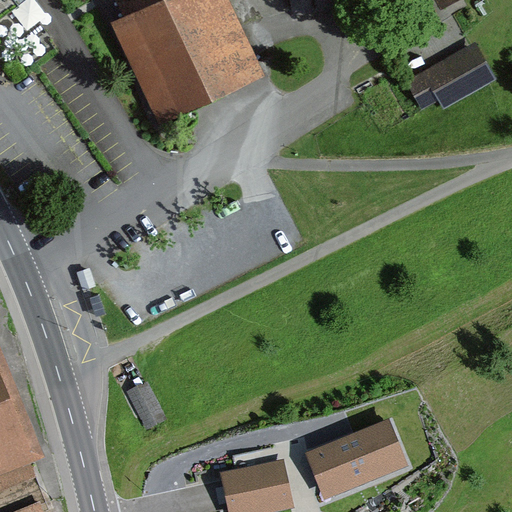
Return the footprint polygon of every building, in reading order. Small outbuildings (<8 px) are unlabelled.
[(0,0),(0,18),(23,0),(0,0)] [(263,77),(225,0),(123,0),(128,11),(108,21),(160,127),(263,77)] [(434,105),(487,79),(472,50),(420,75),(434,105)] [(0,480),(32,468),(46,462),(0,349),(0,480)] [(147,383),(127,394),(146,433),(167,422),(147,383)] [(387,430),(314,458),(326,490),(399,462),(387,430)] [(282,467),(229,478),(235,511),(252,511),(289,505),(282,467)] [(0,495),(38,481),(32,468),(0,480),(0,495)]
